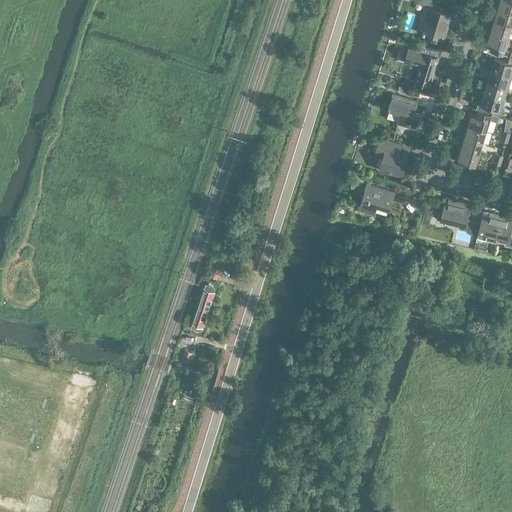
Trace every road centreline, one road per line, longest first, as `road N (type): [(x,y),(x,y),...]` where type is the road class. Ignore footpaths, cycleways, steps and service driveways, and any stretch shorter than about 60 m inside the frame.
road 1 (tertiary): [(188,511),(347,0)]
road 2 (residential): [(511,195),(435,176),(428,167),(475,0)]
